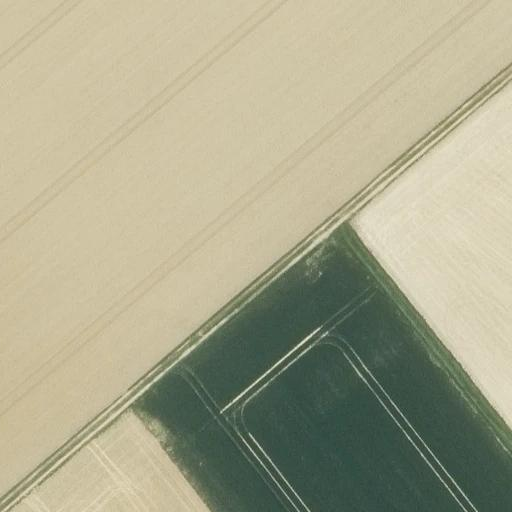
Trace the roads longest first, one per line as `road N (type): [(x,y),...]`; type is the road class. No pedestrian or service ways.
road 1 (track): [(1,511),(511,73)]
road 2 (track): [(511,440),(338,219)]
